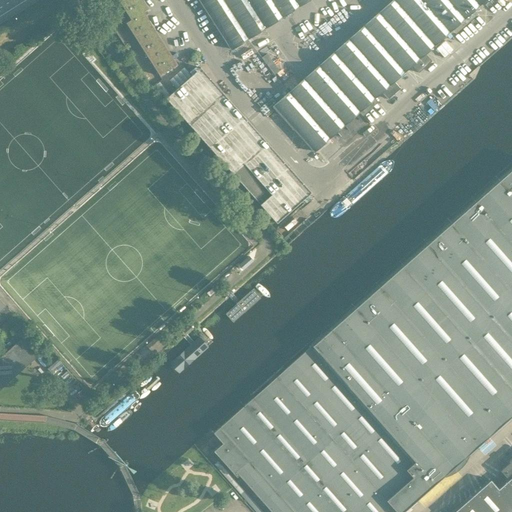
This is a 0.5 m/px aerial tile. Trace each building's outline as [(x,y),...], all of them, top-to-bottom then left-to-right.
[(118,0),(120,2),(125,10),(131,20),(126,23),(131,31),(137,40),(143,49),(148,58),(154,66),(160,76),(177,65),(171,55),(166,46),(160,38),(155,29),(149,20),(144,12),(149,8),(143,0),(118,0)] [(199,0),(223,37),(231,49),(237,45),(247,38),(307,0),(199,0)] [(425,53),(459,22),(463,27),(480,11),(476,7),(484,0),(392,0),(273,106),(314,151),(359,111),(363,116),(385,96),(381,91),(384,89),(389,94),(398,86),(393,81),(411,65),(418,73),(432,61),(425,53)] [(444,57),(454,49),(447,41),(438,49),(444,57)] [(274,75),(279,71),(267,54),(261,58),(274,75)] [(277,222),(312,191),(199,63),(189,71),(185,66),(170,79),(178,87),(167,97),(250,190),(255,195),(259,191),(263,195),(268,190),(271,193),(260,203),(277,222)] [(401,142),(423,122),(415,113),(392,132),(401,142)] [(241,407),(213,432),(218,437),(222,442),(217,447),(213,450),(224,462),(234,474),(237,472),(249,486),(272,511),(401,511),(443,475),(444,475),(446,474),(447,474),(449,473),(450,473),(451,472),(453,471),(454,471),(455,470),(456,470),(456,469),(461,465),(462,465),(462,464),(463,462),(464,461),(464,460),(465,460),(465,459),(466,458),(466,457),(467,457),(467,456),(467,455),(468,454),(468,453),(478,445),(511,414),(511,168),(284,369),(282,366),(251,394),(253,397),(241,407)] [(249,256),(239,264),(243,269),(253,261),(249,256)] [(207,293),(209,296),(216,291),(213,287),(207,293)] [(263,298),(254,288),(225,315),(234,324),(263,298)] [(0,319),(10,311),(0,299),(0,319)] [(152,351),(163,341),(158,335),(146,345),(152,351)] [(195,335),(165,363),(177,375),(207,347),(195,335)] [(0,357),(0,384),(34,354),(21,339),(0,357)] [(511,511),(511,457),(509,460),(509,461),(500,469),(500,470),(508,479),(498,488),(490,479),(452,511),(511,511)]
